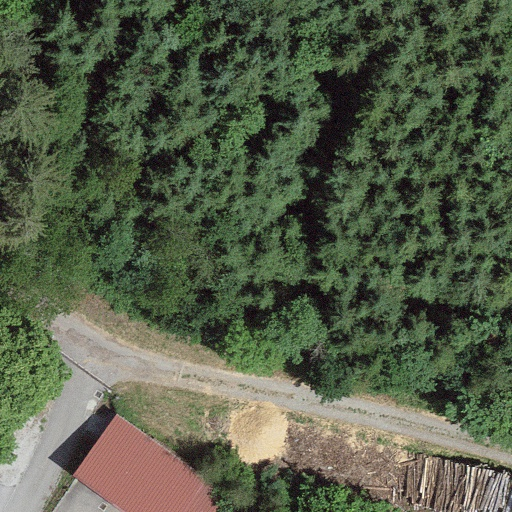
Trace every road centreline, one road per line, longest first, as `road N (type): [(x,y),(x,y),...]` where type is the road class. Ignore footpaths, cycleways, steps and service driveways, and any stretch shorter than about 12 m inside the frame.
road 1 (track): [(0,280),(108,355),(511,448)]
road 2 (residential): [(20,511),(108,355)]
